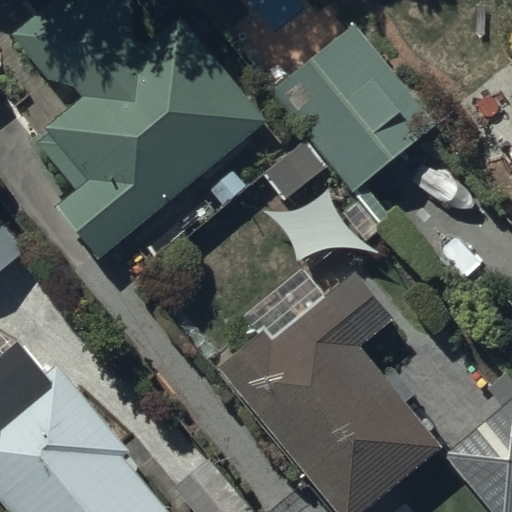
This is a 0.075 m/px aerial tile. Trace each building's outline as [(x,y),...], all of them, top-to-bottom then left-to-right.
[(273,107),(189,0),(176,0),(148,22),(134,4),(138,0),(29,0),(13,13),(71,87),(46,107),(59,123),(49,131),(79,169),(63,183),(106,238),(273,107)] [(438,108),(355,5),(270,71),(309,121),(265,156),(288,185),(335,148),(356,174),(438,108)] [(0,198),(0,258),(29,235),(0,198)] [(354,504),(443,424),(365,335),(407,298),(361,245),(324,278),(300,250),(246,297),(262,314),(224,348),(354,504)] [(0,474),(31,511),(151,511),(175,492),(128,435),(131,433),(61,347),(50,356),(22,321),(0,338),(0,474)] [(511,381),(447,437),(509,510),(511,507),(511,381)] [(270,511),(213,444),(178,473),(210,511),(270,511)]
